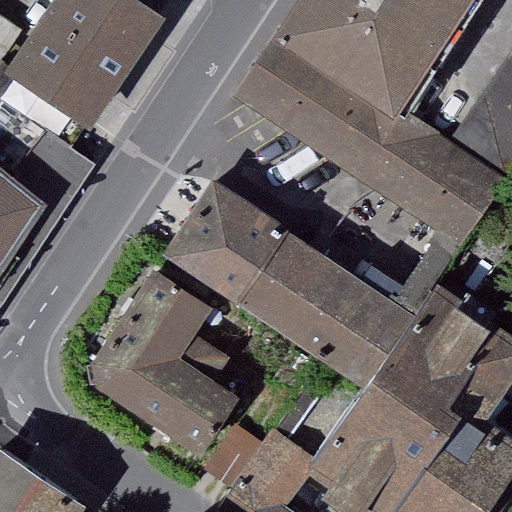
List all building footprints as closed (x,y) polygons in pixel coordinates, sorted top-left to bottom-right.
[(0,0),(0,67),(50,0),(0,0)] [(50,0),(0,67),(0,103),(73,154),(184,8),(164,0),(50,0)] [(511,0),(302,0),(232,102),(474,258),(511,197),(511,64),(455,141),(439,128),(511,0)] [(0,277),(47,206),(80,156),(73,154),(0,103),(0,277)] [(0,308),(97,165),(80,156),(0,277),(0,308)] [(372,383),(410,312),(187,172),(144,240),(372,383)] [(237,312),(146,257),(87,356),(96,398),(215,471),(261,404),(212,367),(237,312)] [(511,336),(430,281),(410,312),(372,383),(303,488),(341,511),(511,511),(511,443),(505,439),(511,428),(511,336)] [(0,511),(82,511),(87,504),(0,450),(0,511)] [(225,511),(286,511),(303,488),(261,460),(225,511)]
